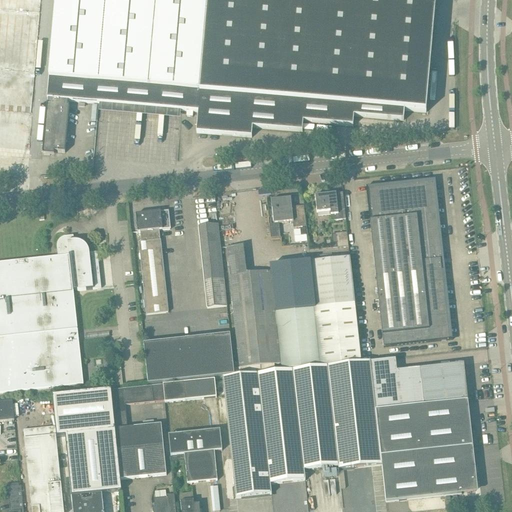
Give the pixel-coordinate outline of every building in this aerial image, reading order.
[(0,0),(0,113),(32,116),(40,0),(0,0)] [(56,0),(42,155),(54,156),(55,153),(65,154),(69,107),(68,107),(69,102),(198,113),(197,133),(252,138),(253,128),(302,133),(303,123),(353,127),(354,117),(404,122),(405,112),(426,113),(436,0),(56,0)] [(367,191),(375,270),(440,262),(436,220),(438,220),(437,215),(435,215),(432,184),(368,191),(367,191)] [(346,220),(343,193),(315,196),(317,213),(330,212),(331,222),(346,220)] [(293,215),(291,199),(271,201),(274,225),(293,223),(294,229),(306,227),(304,206),(304,214),(293,215)] [(139,243),(147,316),(169,313),(161,241),(157,242),(155,232),(171,230),(169,212),(136,216),(138,234),(140,233),(142,243),(139,243)] [(218,225),(198,227),(207,309),(227,307),(218,225)] [(349,247),(347,233),(340,234),(341,243),(337,244),(337,248),(349,247)] [(68,237),(67,237),(65,237),(63,238),(62,238),(61,239),(60,240),(59,241),(59,242),(58,242),(58,243),(57,244),(57,245),(57,246),(57,247),(57,248),(58,257),(0,263),(0,394),(83,385),(73,292),(101,289),(97,254),(103,253),(103,252),(89,254),(89,253),(89,252),(88,250),(88,249),(87,248),(87,247),(86,246),(85,246),(84,245),(83,244),(82,244),(81,243),(80,243),(79,242),(78,242),(77,242),(74,242),(68,243),(68,237)] [(247,274),(244,247),(227,248),(240,369),(280,364),(270,272),(247,274)] [(340,366),(362,364),(350,258),(310,262),(315,309),(313,309),(313,310),(276,314),(282,371),(322,367),(322,368),(328,367),(340,366)] [(379,299),(444,292),(440,262),(375,270),(379,299)] [(444,292),(379,299),(384,348),(439,341),(449,340),(449,339),(449,340),(444,292)] [(234,376),(230,336),(144,345),(148,385),(234,376)] [(371,363),(376,412),(424,407),(420,370),(397,372),(396,361),(371,363)] [(382,466),(376,412),(371,363),(362,364),(340,366),(328,367),(322,368),(295,371),(235,378),(235,377),(222,379),(236,499),(271,495),(270,485),(305,481),(304,471),(338,468),(339,471),(382,466)] [(468,402),(464,365),(420,370),(424,407),(468,402)] [(165,402),(165,404),(186,402),(184,383),(164,386),(165,402)] [(112,391),(116,430),(128,429),(125,406),(165,402),(164,386),(148,387),(112,391)] [(112,391),(53,397),(55,417),(57,438),(65,437),(73,436),(96,434),(115,432),(116,432),(116,430),(112,391)] [(0,422),(14,421),(12,401),(0,402),(0,422)] [(424,407),(376,412),(386,503),(478,493),(468,402),(424,407)] [(119,462),(121,480),(166,476),(161,425),(128,429),(116,430),(116,432),(119,462)] [(63,511),(55,427),(23,431),(24,439),(31,511),(63,511)] [(222,452),(220,431),(169,436),(171,457),(184,455),(187,484),(217,481),(215,452),(222,452)] [(73,436),(65,437),(72,498),(102,494),(102,495),(122,493),(117,449),(115,432),(96,434),(73,436)] [(23,511),(21,487),(6,488),(7,498),(10,497),(11,511),(23,511)] [(71,498),(72,511),(103,511),(102,495),(102,494),(72,498),(71,498)] [(176,511),(174,495),(167,496),(167,498),(154,499),(155,510),(153,510),(153,511),(176,511)] [(194,505),(193,501),(181,503),(181,511),(200,511),(199,505),(194,505)]
